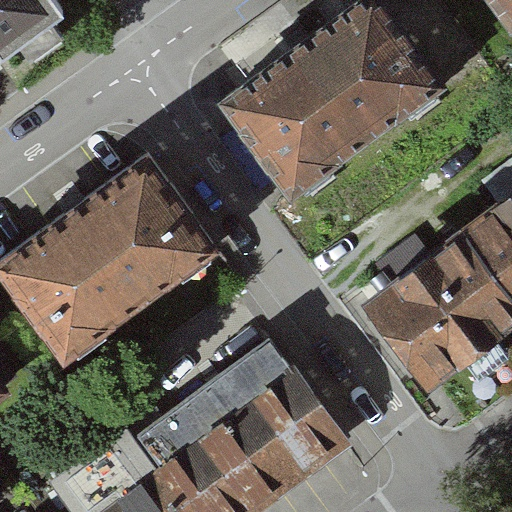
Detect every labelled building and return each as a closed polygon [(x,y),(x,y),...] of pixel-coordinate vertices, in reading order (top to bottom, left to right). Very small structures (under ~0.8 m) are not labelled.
[(0,0),(0,36),(36,12),(27,0),(0,0)] [(350,0),(222,90),(293,191),(429,96),(361,0),(350,0)] [(511,0),(498,0),(511,19),(511,18),(511,0)] [(0,256),(0,307),(48,375),(204,265),(133,164),(0,256)] [(511,173),(470,203),(511,264),(511,173)] [(437,370),(511,317),(511,264),(470,203),(369,273),(437,370)] [(269,368),(157,447),(202,511),(289,511),(344,474),(269,368)] [(202,511),(157,447),(63,511),(202,511)]
